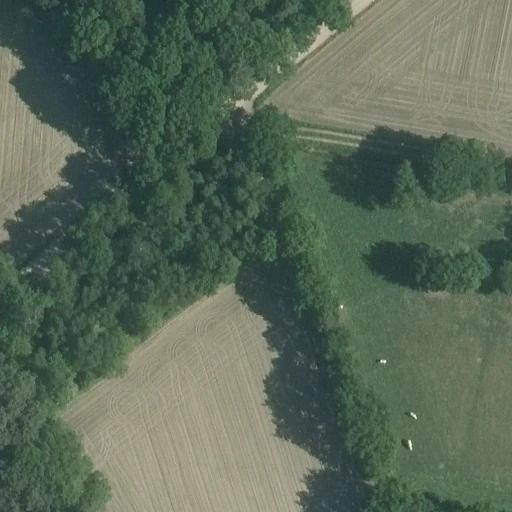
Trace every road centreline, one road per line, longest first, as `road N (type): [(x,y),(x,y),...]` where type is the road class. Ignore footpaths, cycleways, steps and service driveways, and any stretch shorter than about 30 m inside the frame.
road 1 (track): [(358,511),(231,114)]
road 2 (track): [(231,114),(0,309)]
road 3 (track): [(373,0),(231,114)]
